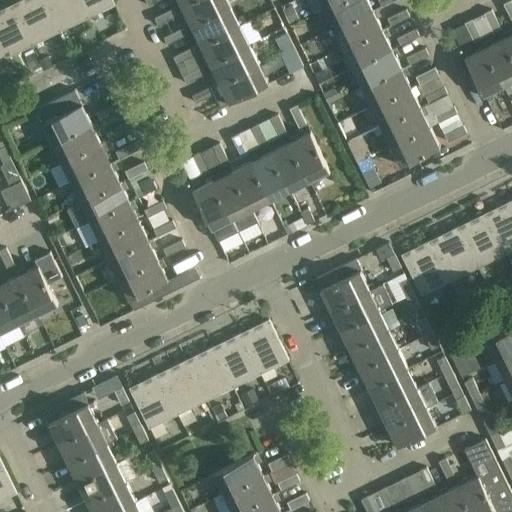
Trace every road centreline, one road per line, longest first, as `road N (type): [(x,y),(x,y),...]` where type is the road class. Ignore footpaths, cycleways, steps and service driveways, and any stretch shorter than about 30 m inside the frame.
road 1 (unclassified): [(261,272),(496,158)]
road 2 (unclassified): [(0,397),(224,291)]
road 3 (residential): [(366,470),(261,272)]
road 4 (residential): [(224,291),(155,156)]
road 5 (residential): [(196,136),(130,0)]
road 6 (residential): [(496,158),(432,27)]
road 7 (residential): [(196,136),(312,76)]
road 8 (residential): [(366,470),(476,415)]
road 9 (residential): [(155,156),(102,46)]
